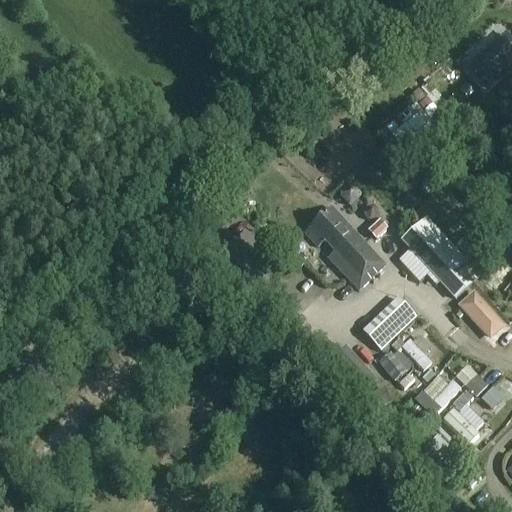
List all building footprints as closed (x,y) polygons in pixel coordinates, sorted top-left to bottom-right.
[(511,59),(511,48),(501,36),(477,57),(494,76),(511,59)] [(441,90),(455,106),(473,90),(459,74),(441,90)] [(362,100),(377,117),(394,101),(388,95),(392,92),(382,81),(362,100)] [(418,107),(424,114),(431,107),(425,100),(420,105),(418,107)] [(443,119),(431,107),(424,114),(423,115),(434,127),(443,119)] [(415,120),(392,138),(401,149),(403,147),(410,155),(427,141),(420,133),(423,130),(415,120)] [(497,193),(464,164),(447,183),(480,212),(497,193)] [(362,198),(350,185),(337,197),(349,209),(362,198)] [(335,254),(329,259),(360,292),(386,267),(330,208),(304,234),(318,249),(325,243),(335,254)] [(379,214),(374,208),(367,209),(364,216),(369,222),(376,221),(379,214)] [(402,243),(453,300),(478,278),(464,262),(472,253),(461,242),(453,250),(427,220),(402,243)] [(387,231),(379,223),(368,233),(375,242),(387,231)] [(303,236),(289,244),(296,257),(310,249),(303,236)] [(341,282),(312,260),(298,279),(315,292),(322,283),(333,292),(341,282)] [(458,309),(478,330),(490,344),(507,329),(475,294),(458,309)] [(511,296),(503,305),(511,315),(511,296)] [(397,301),(363,334),(381,353),(415,321),(397,301)] [(399,342),(391,349),(396,355),(404,348),(399,342)] [(354,355),(341,362),(359,396),(372,389),(354,355)] [(406,375),(391,356),(379,366),(394,385),(406,375)] [(444,409),(460,390),(441,374),(425,394),(444,409)] [(487,388),(476,378),(464,390),(475,401),(487,388)] [(503,401),(492,391),(480,403),(491,413),(503,401)] [(468,442),(476,434),(475,434),(483,426),(466,410),(460,416),(458,418),(454,413),(446,421),(468,442)] [(413,441),(388,416),(370,433),(395,459),(413,441)] [(423,452),(417,445),(406,455),(412,461),(423,452)]
